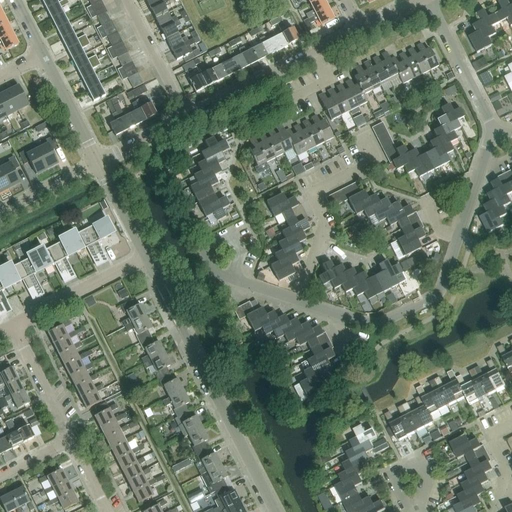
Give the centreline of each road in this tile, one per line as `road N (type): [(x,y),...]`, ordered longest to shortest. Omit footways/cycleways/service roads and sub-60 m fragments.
road 1 (residential): [(299,301),(381,322),(436,295),(494,131)]
road 2 (residential): [(275,511),(146,256)]
road 3 (residential): [(187,119),(360,29)]
road 4 (residential): [(371,160),(309,195),(324,227),(299,301)]
road 5 (residential): [(12,324),(146,256)]
road 6 (residential): [(494,131),(428,0)]
road 7 (residential): [(187,119),(127,0)]
road 8 (residential): [(70,439),(12,324)]
road 9 (residential): [(98,164),(45,54)]
